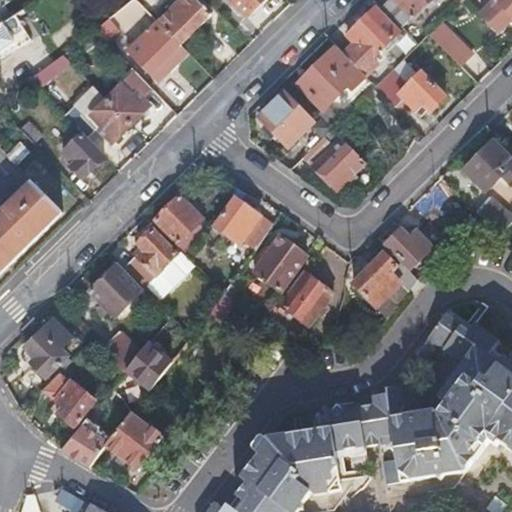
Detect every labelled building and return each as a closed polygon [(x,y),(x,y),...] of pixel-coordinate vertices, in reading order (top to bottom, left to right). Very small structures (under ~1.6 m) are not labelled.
[(192,0),(184,0),(158,28),(180,49),(210,18),(192,0)] [(268,0),(231,0),(250,18),(268,0)] [(392,0),(384,8),(404,29),(415,18),(417,21),(437,0),(392,0)] [(511,0),(498,0),(497,2),(511,18),(511,0)] [(110,23),(123,38),(139,24),(127,10),(110,23)] [(357,45),(346,56),(367,78),(378,68),(373,63),(384,52),(387,55),(405,38),(378,11),(351,38),(357,45)] [(123,38),(110,23),(94,36),(109,50),(123,38)] [(0,25),(0,51),(14,42),(2,24),(0,25)] [(430,39),(463,68),(476,53),(443,24),(430,39)] [(180,49),(158,28),(129,57),(158,85),(187,55),(180,49)] [(325,114),(329,110),(349,91),(353,94),(368,79),(367,78),(346,56),(339,49),(299,87),(325,114)] [(68,67),(62,62),(32,86),(42,96),(68,67)] [(394,72),(378,88),(398,109),(405,101),(419,115),(426,108),(435,116),(449,102),(423,77),(410,90),(394,72)] [(153,94),(133,74),(121,87),(124,90),(110,107),(135,130),(153,111),(145,104),(153,94)] [(110,107),(97,94),(78,113),(80,116),(97,131),(118,151),(136,131),(135,130),(110,107)] [(315,151),(335,132),(322,118),(315,126),(287,98),(263,122),(291,151),(301,140),(313,153),(315,151)] [(322,118),(335,132),(343,124),(329,110),(325,114),(321,117),(322,118)] [(87,141),(97,131),(80,116),(71,125),(87,141)] [(344,141),(335,132),(315,151),(324,161),(344,141)] [(369,166),(344,141),(324,161),(317,168),(341,193),(369,166)] [(108,167),(86,142),(67,159),(80,173),(77,176),(87,186),(108,167)] [(511,182),(511,163),(494,146),(466,173),(488,194),(503,180),(509,186),(511,182)] [(22,149),(10,160),(19,168),(31,158),(22,149)] [(0,223),(0,279),(1,281),(65,218),(35,189),(0,223)] [(204,224),(181,201),(157,225),(179,248),(204,224)] [(511,220),(492,201),(479,213),(504,236),(511,226),(511,220)] [(273,227),(236,202),(216,231),(242,249),(244,247),(255,254),(273,227)] [(402,233),(388,247),(414,272),(435,251),(440,256),(450,243),(430,224),(412,242),(402,233)] [(128,271),(148,291),(179,259),(155,235),(141,248),(146,253),(128,271)] [(256,275),(282,294),(306,259),(280,240),(256,275)] [(355,288),(378,311),(410,280),(386,257),(355,288)] [(119,319),(145,294),(120,269),(94,294),(119,319)] [(289,313),(310,328),(334,297),(307,277),(284,306),(281,305),(265,326),(274,332),(289,313)] [(511,360),(498,350),(503,341),(481,324),(477,331),(454,314),(425,355),(436,364),(447,348),(470,364),(448,398),(454,403),(448,414),(443,412),(410,418),(406,414),(409,408),(406,388),(392,390),(393,398),(379,400),(380,410),(356,413),(349,414),(342,410),(338,416),(331,411),(321,424),(320,435),(271,442),(262,455),(265,458),(247,482),(253,487),(237,510),(231,506),(228,511),(221,507),(216,511),(308,511),(311,509),(307,506),(315,494),(321,499),(346,493),(341,454),(361,451),(400,445),(403,461),(387,465),(391,487),(440,481),(447,485),(451,479),(469,477),(493,442),(511,454),(511,360)] [(75,343),(56,324),(28,352),(40,363),(35,369),(49,383),(69,363),(62,356),(75,343)] [(127,377),(129,374),(145,355),(124,336),(105,356),(127,377)] [(145,355),(129,374),(143,385),(146,381),(156,390),(173,368),(150,349),(145,355)] [(64,376),(46,393),(67,411),(61,418),(78,431),(99,405),(64,376)] [(114,445),(111,450),(142,474),(167,442),(135,418),(114,445)] [(67,452),(65,456),(94,472),(111,450),(114,445),(90,424),(67,452)]
